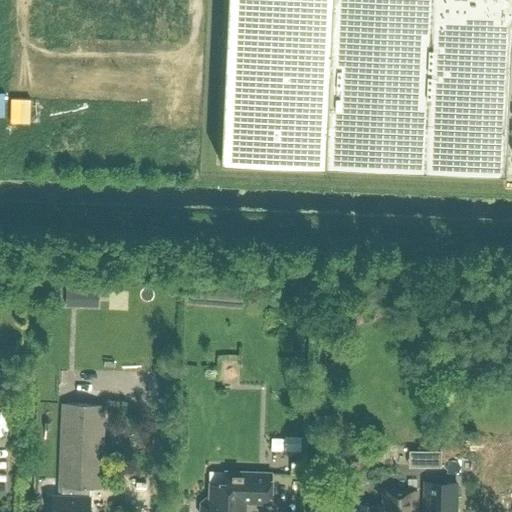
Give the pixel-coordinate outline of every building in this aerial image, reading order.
[(226,0),(219,162),(323,166),(330,0),(226,0)] [(330,0),(323,166),(504,175),(511,0),(330,0)] [(31,16),(30,29),(60,30),(60,37),(175,40),(175,21),(31,16)] [(99,489),(103,405),(61,403),(57,486),(61,486),(60,495),(52,495),(51,511),(88,511),(89,496),(87,496),(88,488),(99,489)] [(201,503),(200,511),(243,511),(244,502),(269,503),(270,473),(224,471),(224,483),(209,483),(208,498),(205,498),(201,503)] [(455,511),(456,482),(424,481),(423,511),(455,511)] [(415,511),(416,492),(381,491),(381,505),(375,505),(375,504),(355,504),(355,511),(415,511)]
